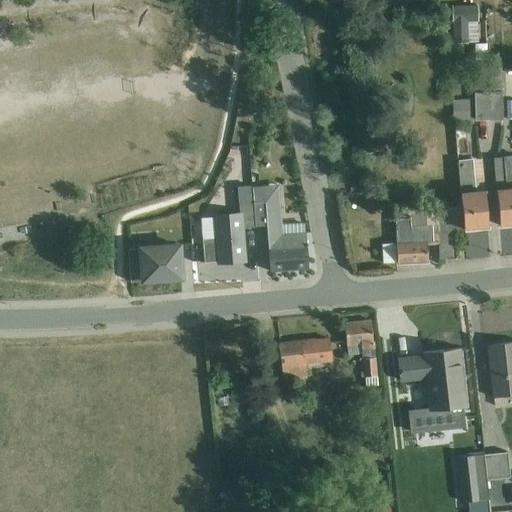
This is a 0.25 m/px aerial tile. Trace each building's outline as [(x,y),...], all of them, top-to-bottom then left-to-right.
[(478,5),(452,6),(453,44),(479,43),(478,5)] [(503,121),(501,68),(488,69),(489,122),(503,121)] [(475,122),(489,122),(488,69),(474,69),(475,122)] [(470,121),(469,101),(453,101),(454,122),(470,121)] [(511,156),(494,159),(499,227),(511,225),(511,156)] [(462,207),(463,230),(488,228),(482,160),(458,161),(462,207)] [(212,218),(202,218),(205,263),(217,262),(217,264),(245,262),(243,229),(254,228),(254,226),(251,189),(251,186),(237,188),(238,213),(212,215),(212,218)] [(281,226),(278,186),(253,189),(251,189),(254,226),(256,226),(267,225),(270,272),(308,270),(306,247),(308,247),(308,245),(306,244),(305,233),(304,233),(304,225),(281,226)] [(454,230),(463,230),(462,207),(394,214),(396,244),(383,244),(384,264),(396,263),(397,265),(428,263),(427,243),(438,242),(439,259),(455,259),(454,230)] [(66,217),(39,223),(41,234),(69,228),(66,217)] [(178,243),(128,250),(130,282),(181,278),(178,243)] [(370,321),(344,324),(347,346),(349,346),(350,356),(361,355),(363,373),(360,373),(360,378),(365,378),(365,386),(378,386),(370,321)] [(329,339),(279,345),(283,380),(306,377),(306,374),(328,371),(327,362),(331,361),(329,339)] [(511,342),(487,346),(493,398),(511,394),(511,342)] [(459,349),(423,353),(429,407),(406,410),(408,433),(464,429),(462,409),(466,409),(459,349)] [(483,454),(486,481),(510,477),(507,452),(483,454)] [(486,481),(483,454),(456,458),(461,502),(488,499),(486,481)] [(297,511),(297,499),(278,500),(278,511),(297,511)]
